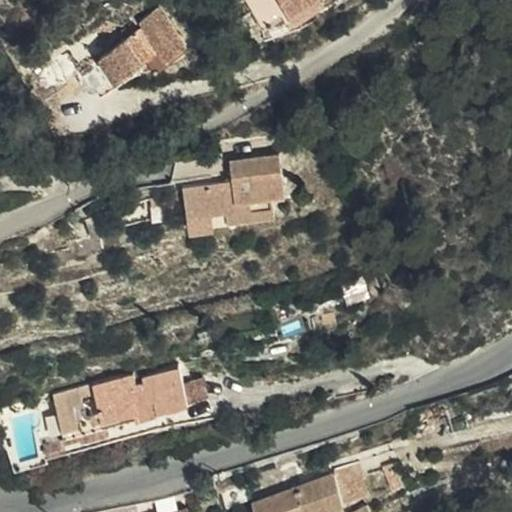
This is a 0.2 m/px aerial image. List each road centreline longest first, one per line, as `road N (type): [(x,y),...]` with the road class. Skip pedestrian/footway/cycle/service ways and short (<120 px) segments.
road 1 (residential): [(0,505),(104,491),(312,430),(444,383),(511,347)]
road 2 (residential): [(401,0),(293,78),(0,233)]
